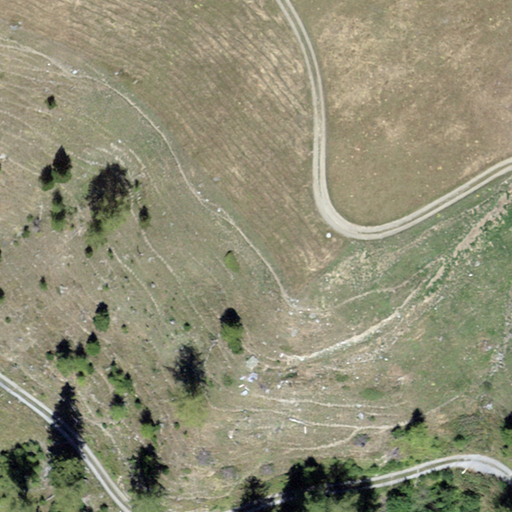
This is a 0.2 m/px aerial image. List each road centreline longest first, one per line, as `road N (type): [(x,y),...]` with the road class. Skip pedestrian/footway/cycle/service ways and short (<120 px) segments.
road 1 (track): [(511,160),(378,230),(333,222),(316,195),(305,36),(285,0)]
road 2 (track): [(232,511),(444,458),(476,457),(511,475)]
road 3 (track): [(0,375),(76,434),(133,511)]
